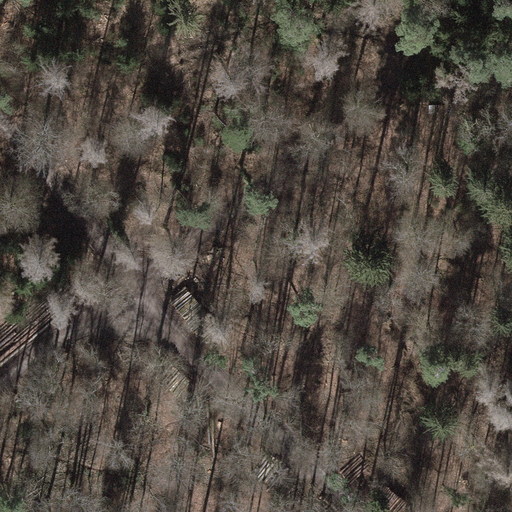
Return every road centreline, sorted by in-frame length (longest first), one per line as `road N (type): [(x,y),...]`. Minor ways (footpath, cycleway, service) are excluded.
road 1 (track): [(137,290),(341,132),(383,88),(433,0)]
road 2 (track): [(137,290),(233,398),(352,511)]
road 3 (track): [(0,120),(137,290)]
road 4 (track): [(0,374),(137,290)]
